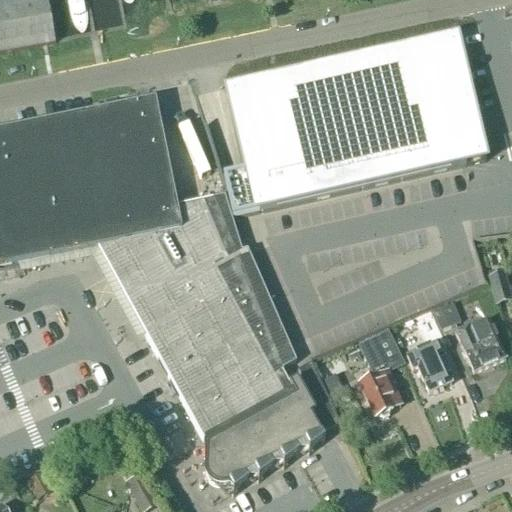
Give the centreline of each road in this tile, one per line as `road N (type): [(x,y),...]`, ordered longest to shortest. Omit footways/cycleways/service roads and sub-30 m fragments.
road 1 (unclassified): [(0,99),(469,0)]
road 2 (tertiary): [(401,511),(511,463)]
